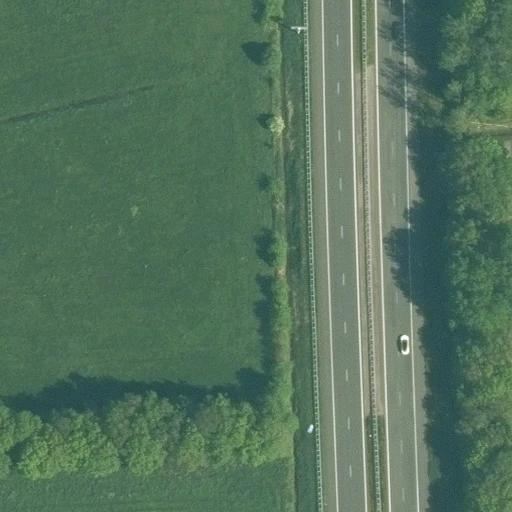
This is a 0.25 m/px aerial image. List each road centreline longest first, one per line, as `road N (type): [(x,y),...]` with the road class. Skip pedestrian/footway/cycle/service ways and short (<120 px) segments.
road 1 (motorway): [(337,0),(354,511)]
road 2 (motorway): [(403,511),(390,0)]
